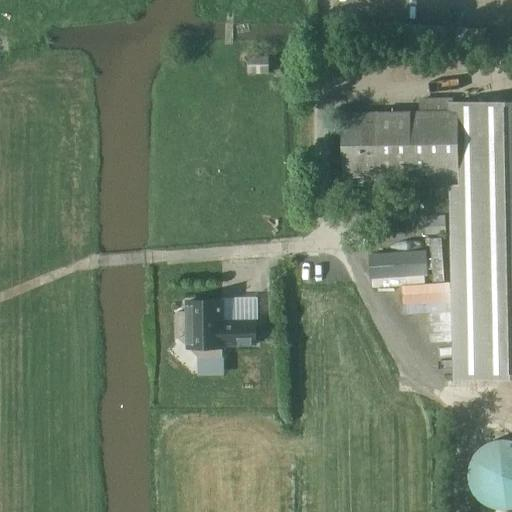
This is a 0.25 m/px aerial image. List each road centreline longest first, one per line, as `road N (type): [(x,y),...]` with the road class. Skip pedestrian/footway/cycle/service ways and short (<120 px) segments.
road 1 (track): [(0,297),(89,260),(291,244),(324,231),(413,359),(464,411),(465,511)]
road 2 (track): [(511,83),(327,78)]
road 3 (track): [(324,231),(326,91)]
